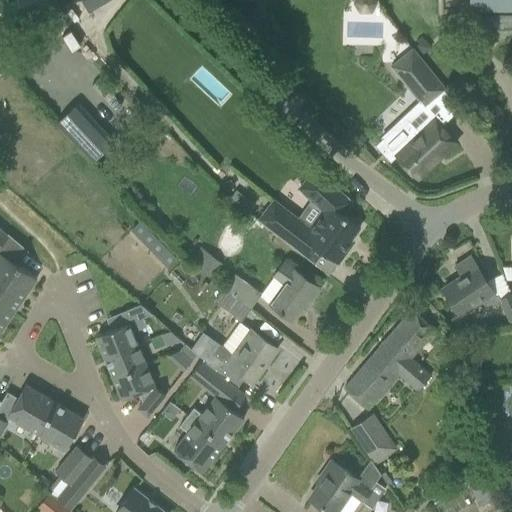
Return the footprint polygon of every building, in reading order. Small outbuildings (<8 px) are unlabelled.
[(511,0),(469,0),(469,11),(511,10),(511,0)] [(243,15),(264,45),(278,36),(257,5),(243,15)] [(511,15),(480,16),(480,29),(511,29),(511,15)] [(390,66),(419,102),(424,108),(446,91),(412,49),(390,66)] [(362,63),(369,70),(378,67),(380,58),(372,52),(364,55),(362,63)] [(75,104),(56,122),(92,160),(111,143),(75,104)] [(381,140),(375,146),(390,163),(396,157),(417,180),(457,142),(443,128),(435,119),(416,136),(401,121),(381,140)] [(342,214),(350,202),(316,170),(298,188),(322,210),(309,228),(273,201),(258,221),(313,264),(321,252),(337,264),(353,241),(351,239),(360,227),(342,214)] [(238,178),(232,185),(242,193),(248,186),(238,178)] [(74,219),(66,229),(74,235),(83,225),(74,219)] [(131,230),(156,257),(165,248),(140,221),(131,230)] [(200,247),(189,262),(211,278),(222,264),(200,247)] [(0,253),(0,303),(13,312),(36,278),(16,265),(18,262),(1,251),(0,253)] [(454,267),(461,278),(442,290),(459,315),(482,300),(488,310),(501,302),(497,296),(495,297),(477,268),(478,268),(470,256),(454,267)] [(282,286),(269,304),(275,309),(292,320),(306,300),(310,301),(319,288),(303,277),(294,270),(293,271),(282,263),(272,277),(271,279),(282,286)] [(234,275),(223,290),(249,309),(260,294),(234,275)] [(249,309),(223,290),(214,302),(241,321),(249,309)] [(500,299),(509,323),(511,322),(511,296),(511,295),(500,299)] [(0,331),(13,312),(0,303),(0,331)] [(140,305),(128,310),(133,322),(151,314),(140,305)] [(343,389),(358,402),(367,409),(397,374),(417,391),(430,376),(409,359),(434,330),(411,310),(343,389)] [(208,348),(200,357),(219,373),(236,385),(243,376),(252,382),(276,348),(260,337),(239,321),(222,347),(217,344),(213,351),(208,348)] [(137,345),(128,323),(95,337),(104,358),(137,345)] [(196,355),(185,344),(179,350),(191,361),(196,355)] [(145,365),(137,345),(104,358),(112,378),(145,365)] [(193,372),(212,387),(221,376),(202,361),(193,372)] [(155,387),(145,365),(112,378),(121,400),(138,393),(142,403),(137,409),(147,417),(165,395),(155,387)] [(38,434),(56,403),(25,385),(7,416),(38,434)] [(224,444),(243,418),(215,396),(201,414),(193,408),(187,415),(219,440),(224,444)] [(170,402),(161,412),(169,419),(177,408),(170,402)] [(63,453),(83,419),(56,403),(38,434),(52,442),(50,445),(63,453)] [(224,444),(219,440),(187,415),(179,426),(187,432),(173,450),(201,472),(224,444)] [(382,430),(362,444),(363,445),(378,466),(398,454),(383,431),(382,430)] [(73,450),(56,472),(71,484),(78,475),(88,462),(73,450)] [(325,477),(310,499),(328,511),(351,511),(359,501),(360,502),(379,474),(370,459),(356,479),(331,462),(322,474),(325,477)] [(71,510),(91,486),(79,476),(78,475),(71,484),(58,500),(71,510)] [(164,511),(134,489),(116,511),(164,511)] [(38,508),(42,511),(68,511),(48,496),(38,508)]
